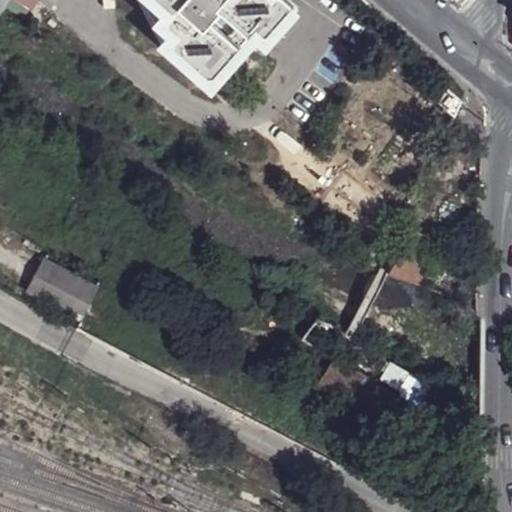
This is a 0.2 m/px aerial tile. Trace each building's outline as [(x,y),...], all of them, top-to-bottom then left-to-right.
[(263,43),(301,0),(160,0),(171,9),(152,29),(210,80),(252,34),(263,43)] [(409,81),(401,91),(424,107),(431,97),(409,81)] [(439,109),(450,121),(461,99),(447,88),(437,99),(443,105),(439,109)] [(44,256),(26,291),(82,320),(100,285),(44,256)] [(390,271),(383,268),(345,336),(352,341),(390,271)] [(364,413),(380,387),(337,360),(321,386),(364,413)] [(389,363),(381,379),(399,389),(397,393),(416,404),(427,385),(389,363)]
